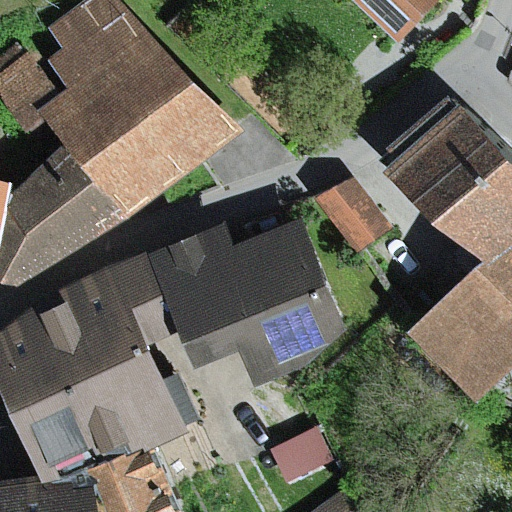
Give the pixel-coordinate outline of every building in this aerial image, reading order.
[(123,212),(237,125),(119,0),(83,0),(48,25),(62,43),(44,56),(65,84),(55,91),(37,104),(62,138),(123,212)] [(351,0),(387,35),(421,0),(351,0)] [(37,104),(55,91),(26,51),(0,70),(0,97),(16,119),(37,104)] [(424,209),(504,146),(452,93),(374,160),(424,209)] [(4,188),(0,207),(0,276),(14,279),(123,212),(62,138),(4,188)] [(511,154),(504,146),(424,209),(477,253),(451,280),(511,341),(511,154)] [(392,226),(353,174),(312,195),(354,250),(392,226)] [(290,198),(145,248),(174,327),(186,360),(232,342),(250,382),(291,367),(342,325),(290,198)] [(145,248),(104,262),(143,340),(174,327),(145,248)] [(37,292),(0,321),(0,386),(36,473),(85,467),(150,442),(187,428),(143,340),(104,262),(37,292)] [(511,356),(511,341),(451,280),(404,326),(473,396),(511,356)] [(179,511),(150,442),(85,467),(97,511),(179,511)] [(36,473),(0,476),(0,511),(97,511),(85,467),(36,473)] [(353,511),(343,484),(306,511),(353,511)]
